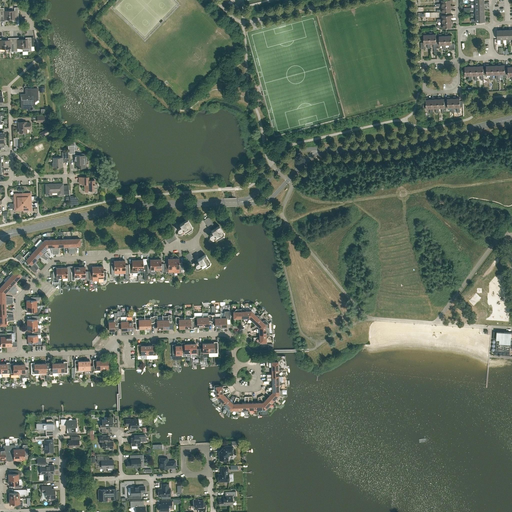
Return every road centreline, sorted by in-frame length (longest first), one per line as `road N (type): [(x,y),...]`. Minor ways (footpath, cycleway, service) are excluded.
road 1 (residential): [(19,354),(18,297),(55,259),(187,248),(204,228),(199,219)]
road 2 (tertiary): [(11,233),(124,207),(242,201)]
road 3 (residential): [(19,354),(103,351),(116,337),(232,337)]
road 4 (tertiary): [(323,150),(411,143),(511,118)]
